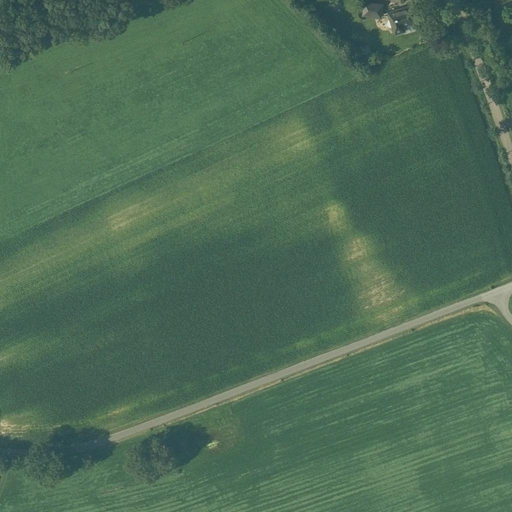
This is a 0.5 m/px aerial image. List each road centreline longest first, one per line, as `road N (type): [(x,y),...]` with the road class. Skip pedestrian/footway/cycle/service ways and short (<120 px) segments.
road 1 (unclassified): [(511,288),(102,442),(0,451)]
road 2 (unclassified): [(454,0),(511,157)]
road 3 (track): [(154,0),(0,53)]
